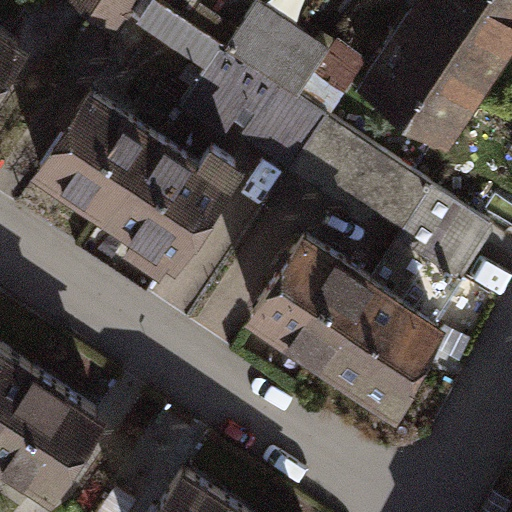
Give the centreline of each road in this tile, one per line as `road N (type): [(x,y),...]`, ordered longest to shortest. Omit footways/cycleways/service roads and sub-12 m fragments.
road 1 (residential): [(0,239),(413,511)]
road 2 (residential): [(430,511),(511,351)]
